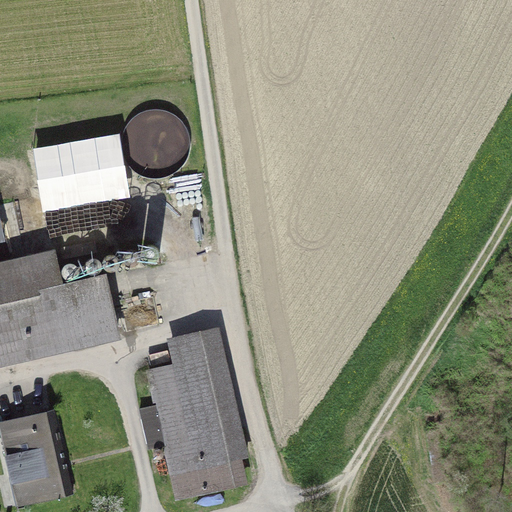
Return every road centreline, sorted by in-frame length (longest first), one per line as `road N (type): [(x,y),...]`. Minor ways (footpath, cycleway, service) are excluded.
road 1 (track): [(278,503),(232,285),(194,0)]
road 2 (track): [(337,511),(349,472),(511,206)]
